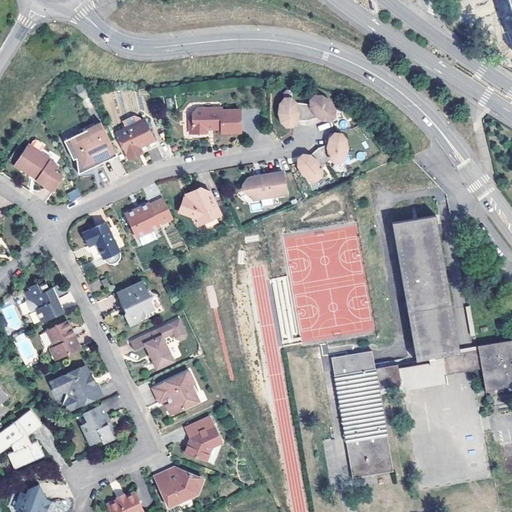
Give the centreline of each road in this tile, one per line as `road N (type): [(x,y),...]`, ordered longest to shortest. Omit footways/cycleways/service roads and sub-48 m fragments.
road 1 (residential): [(71,1),(105,34),(134,46),(267,39),(357,65),(419,108),(511,225)]
road 2 (residential): [(52,237),(144,434),(140,455),(82,482)]
road 3 (residential): [(282,152),(152,176),(48,227)]
road 4 (secondary): [(339,0),(511,107)]
road 5 (secondary): [(511,88),(384,0)]
